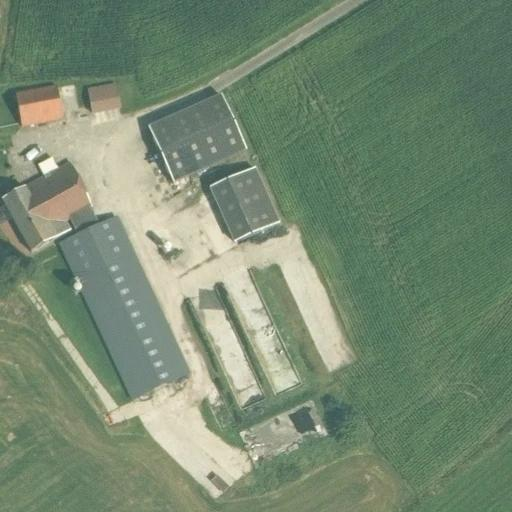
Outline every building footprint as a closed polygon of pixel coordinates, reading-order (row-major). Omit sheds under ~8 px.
[(21,129),(61,121),(55,87),(15,95),(21,129)] [(172,186),(181,182),(246,153),(221,96),(147,128),(172,186)] [(127,116),(126,99),(98,101),(99,117),(127,116)] [(97,227),(90,210),(92,210),(70,163),(28,186),(28,187),(1,202),(30,253),(57,239),(70,232),(66,223),(70,221),(76,237),(57,245),(130,402),(189,375),(117,218),(97,227)] [(234,243),(278,224),(255,171),(211,191),(234,243)]
